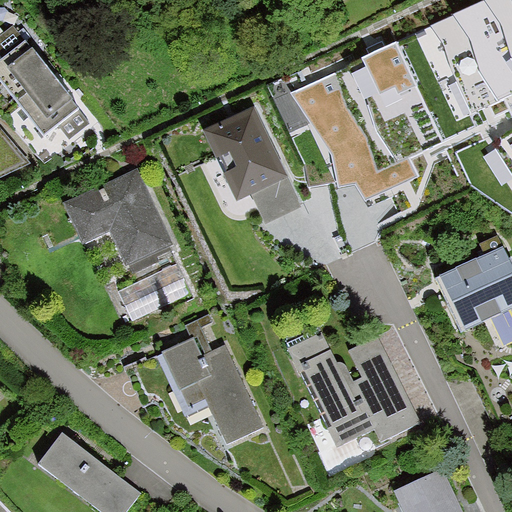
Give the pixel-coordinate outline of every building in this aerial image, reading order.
[(482,123),(511,108),(511,0),(486,0),(425,30),(448,77),(454,74),(472,113),(476,111),(482,123)] [(66,139),(87,123),(10,28),(0,36),(0,56),(3,60),(0,62),(0,83),(42,136),(55,125),(66,139)] [(397,43),(363,58),(380,94),(397,86),(400,94),(417,86),(397,43)] [(355,183),(365,199),(418,177),(410,158),(379,171),(369,139),(347,107),(335,74),(291,95),(332,154),(339,186),(355,183)] [(254,106),(204,131),(238,200),(251,194),(266,225),(302,207),(287,177),(288,177),(281,162),(254,106)] [(0,176),(24,163),(0,133),(0,176)] [(511,136),(496,148),(511,173),(511,136)] [(133,173),(66,206),(84,243),(106,232),(122,264),(167,242),(133,173)] [(484,257),(437,279),(463,335),(511,311),(511,264),(504,248),(501,249),(496,237),(479,245),(484,257)] [(226,447),(261,430),(222,347),(210,352),(199,329),(211,323),(208,316),(184,327),(190,341),(157,356),(186,417),(207,407),(226,447)] [(415,424),(387,367),(347,387),(319,331),(285,348),(335,448),(367,432),(374,444),(415,424)] [(58,438),(36,466),(95,511),(123,511),(135,498),(58,438)] [(454,511),(437,476),(395,496),(402,511),(454,511)]
